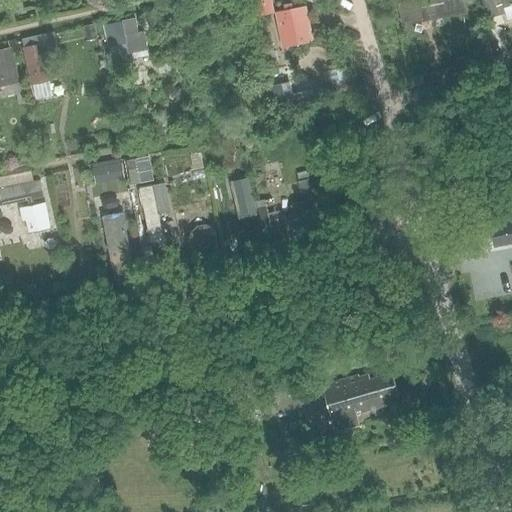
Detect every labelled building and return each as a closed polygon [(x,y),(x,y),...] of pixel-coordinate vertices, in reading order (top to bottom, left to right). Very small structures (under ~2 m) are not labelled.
[(268,0),(254,0),(258,18),(272,15),(268,0)] [(462,0),(422,0),(398,5),(402,26),(466,13),(462,0)] [(488,20),(505,14),(508,21),(509,21),(511,19),(511,0),(500,0),(503,5),(498,7),(497,7),(494,0),(480,0),(487,20),(488,20)] [(178,10),(180,24),(184,46),(201,44),(198,22),(194,22),(191,8),(178,10)] [(306,8),(277,13),(283,46),(313,40),(306,8)] [(167,14),(147,19),(150,32),(171,26),(167,14)] [(136,20),(103,26),(110,57),(128,53),(130,62),(150,58),(144,33),(139,34),(136,20)] [(54,33),(22,39),(31,85),(49,81),(51,81),(45,48),(57,46),(54,33)] [(20,93),(18,85),(19,84),(11,49),(0,51),(0,88),(2,88),(4,96),(20,93)] [(344,68),(329,72),(333,86),(348,82),(344,68)] [(337,138),(335,130),(321,133),(323,141),(337,138)] [(131,184),(140,182),(136,158),(126,160),(131,184)] [(121,162),(107,165),(110,180),(124,178),(121,162)] [(248,177),(233,180),(242,219),(257,215),(248,177)] [(145,185),(156,240),(171,237),(166,211),(178,209),(172,179),(145,185)] [(294,215),(283,218),(288,240),(319,233),(306,180),(299,181),(303,206),(292,208),(294,215)] [(0,207),(28,202),(30,209),(21,211),(23,222),(27,221),(30,233),(50,229),(45,206),(35,209),(34,201),(44,199),(40,182),(0,190),(0,207)] [(269,238),(283,236),(278,197),(264,199),(269,238)] [(120,214),(100,217),(108,265),(129,261),(120,214)] [(511,219),(489,224),(493,248),(511,244),(511,219)] [(190,234),(186,239),(189,255),(205,253),(201,226),(197,227),(190,234)] [(313,373),(248,387),(252,406),(264,403),(266,413),(283,409),(326,400),(322,386),(319,371),(313,373)] [(326,400),(335,430),(359,423),(356,414),(386,406),(386,405),(399,401),(392,373),(370,379),(368,375),(359,377),(358,376),(322,386),(326,400)] [(220,477),(252,470),(249,459),(238,462),(237,457),(217,461),(220,477)]
